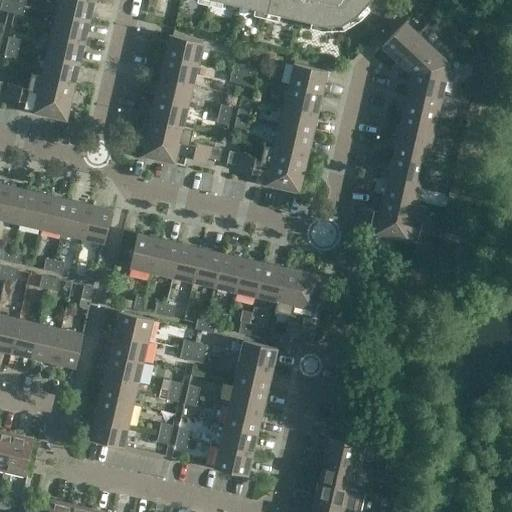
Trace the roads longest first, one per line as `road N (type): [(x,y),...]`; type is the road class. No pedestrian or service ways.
road 1 (residential): [(267,511),(278,507),(309,352),(344,333),(353,284),(321,229)]
road 2 (residential): [(239,511),(73,474),(46,410),(0,397)]
road 3 (residential): [(93,165),(127,186),(321,229)]
road 4 (residential): [(321,229),(369,53)]
road 5 (residential): [(93,165),(135,0)]
